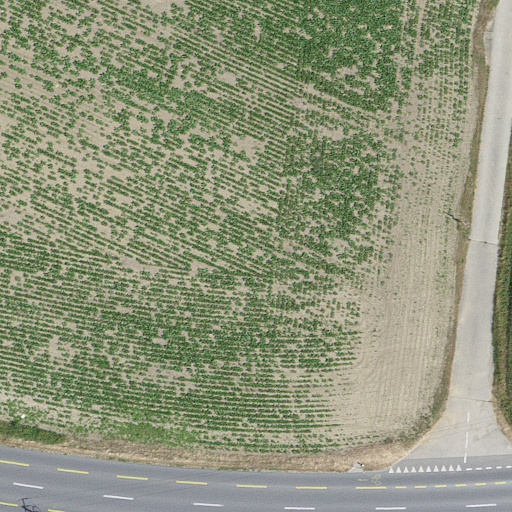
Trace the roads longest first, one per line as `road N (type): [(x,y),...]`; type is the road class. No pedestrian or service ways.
road 1 (secondary): [(511,502),(284,507),(0,481)]
road 2 (track): [(511,43),(475,351),(467,511)]
